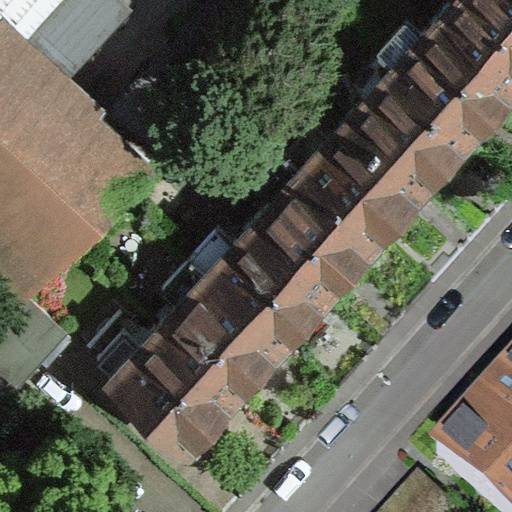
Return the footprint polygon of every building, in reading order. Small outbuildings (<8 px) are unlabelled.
[(0,0),(0,25),(58,79),(131,0),(0,0)] [(511,0),(445,0),(441,5),(511,69),(511,0)] [(479,135),(508,103),(500,96),(510,86),(511,83),(511,69),(441,5),(394,57),(479,135)] [(0,306),(5,311),(25,290),(145,160),(58,79),(0,25),(0,306)] [(347,109),(425,179),(434,169),(444,159),(451,166),(479,135),(394,57),(347,109)] [(385,238),(414,207),(406,200),(414,191),(425,179),(347,109),(300,161),(385,238)] [(341,272),(350,263),(357,269),(385,238),(300,161),(253,212),(331,283),(341,272)] [(331,283),(253,212),(206,264),(291,342),(320,310),(312,303),(321,294),(331,283)] [(291,342),(206,264),(158,316),(237,387),(248,374),(255,366),(263,373),(291,342)] [(25,290),(5,311),(2,315),(43,352),(48,357),(71,332),(25,290)] [(2,315),(0,316),(0,357),(21,377),(32,364),(43,352),(2,315)] [(237,387),(158,316),(109,370),(188,441),(190,439),(197,445),(226,414),(218,407),(226,398),(237,387)] [(511,511),(511,370),(490,395),(485,400),(476,392),(457,412),(467,421),(437,453),(501,511),(511,511)] [(458,511),(419,475),(385,511),(458,511)]
